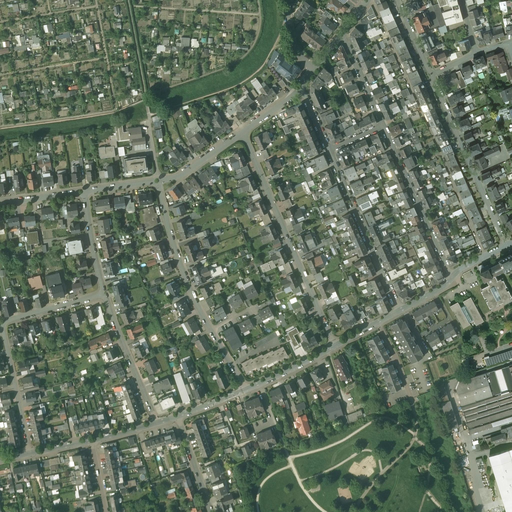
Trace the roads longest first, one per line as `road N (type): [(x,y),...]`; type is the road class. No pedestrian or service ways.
road 1 (residential): [(334,346),(242,130)]
road 2 (residential): [(156,181),(189,288),(245,390)]
road 3 (residential): [(507,245),(430,74)]
road 4 (residential): [(328,149),(401,310)]
road 5 (residential): [(451,278),(382,124)]
road 6 (residential): [(104,293),(156,422)]
road 7 (residential): [(29,452),(2,324)]
